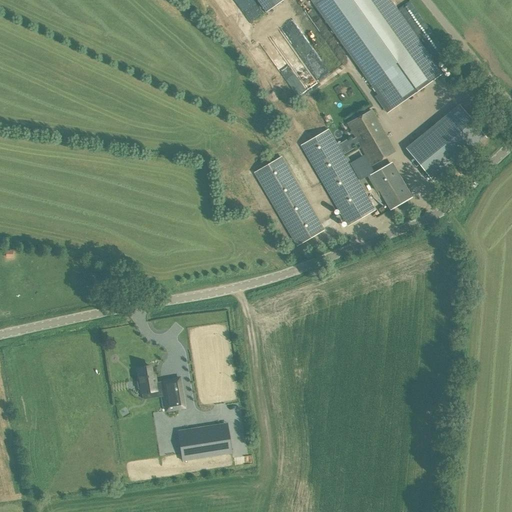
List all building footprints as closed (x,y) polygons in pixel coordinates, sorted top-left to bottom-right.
[(255,0),(264,12),(280,0),(255,0)] [(374,86),(390,109),(440,74),(387,0),(313,0),(316,4),(374,86)] [(433,180),(484,137),(459,107),(443,120),(447,125),(412,154),(433,180)] [(371,165),(395,151),(372,111),(348,124),(371,165)] [(491,127),(496,132),(501,128),(496,122),(491,127)] [(346,224),(373,210),(328,129),(302,143),(346,224)] [(297,245),(323,230),(281,158),(255,173),(297,245)] [(397,184),(387,166),(370,176),(375,184),(390,210),(411,198),(401,181),(397,184)] [(85,274),(76,275),(76,284),(86,284),(85,274)] [(139,380),(137,380),(138,389),(140,388),(141,393),(163,389),(164,396),(166,411),(184,408),(179,378),(161,381),(161,382),(155,383),(154,375),(152,376),(150,366),(137,368),(139,380)] [(227,425),(178,434),(182,461),(231,453),(227,425)]
